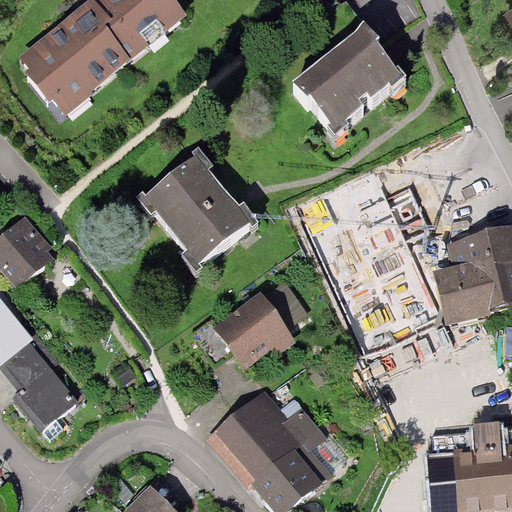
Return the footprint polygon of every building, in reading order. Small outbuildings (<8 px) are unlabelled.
[(95,0),(86,8),(19,60),(63,115),(185,19),(170,0),(95,0)] [(382,54),(368,37),(295,94),(308,112),(312,109),(332,135),(328,139),(334,147),(348,136),(346,132),(363,119),(359,113),(369,105),(373,110),(390,97),(393,101),(408,90),(399,79),(397,81),(378,57),(382,54)] [(144,200),(137,205),(150,222),(156,217),(188,257),(182,262),(196,280),(201,275),(198,272),(247,233),(250,237),(258,231),(244,212),(240,215),(211,179),(215,175),(199,154),(191,161),(194,165),(146,203),(144,200)] [(54,264),(24,224),(0,246),(0,270),(18,294),(54,264)] [(511,228),(447,243),(453,270),(434,275),(446,327),(491,316),(490,312),(511,307),(511,228)] [(209,328),(190,342),(209,368),(228,355),(242,375),(270,355),(276,363),(290,353),(258,307),(215,336),(209,328)] [(22,349),(0,322),(0,369),(1,368),(15,382),(43,355),(33,343),(22,349)] [(56,368),(43,355),(15,382),(24,392),(11,403),(40,441),(73,413),(47,378),(56,368)] [(300,452),(261,404),(213,444),(268,511),(294,511),(315,496),(287,462),(300,452)] [(509,440),(432,446),(434,467),(428,467),(431,511),(511,511),(511,452),(510,452),(509,440)] [(163,511),(149,497),(133,511),(163,511)]
